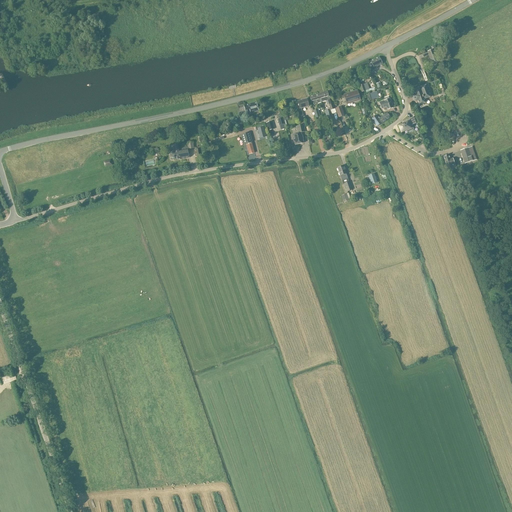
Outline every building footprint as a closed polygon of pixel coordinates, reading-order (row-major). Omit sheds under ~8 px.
[(455,37),(451,31),(446,33),(450,40),(455,37)] [(433,49),(427,52),(432,63),(438,61),(433,49)] [(382,64),(379,57),(370,61),(373,66),(374,68),(377,66),(382,64)] [(361,92),(369,89),(367,83),(359,86),(361,92)] [(430,97),(426,85),(414,89),(416,95),(413,96),(415,102),(418,101),(420,105),(426,103),(424,99),(430,97)] [(320,99),(321,102),(327,101),(330,110),(334,109),(330,95),(328,95),(327,91),(319,94),(320,99)] [(372,100),(379,98),(377,91),(370,93),(372,100)] [(344,95),(342,96),(342,99),(345,98),(347,103),(355,101),(360,100),(358,93),(353,95),(353,92),(344,95)] [(314,104),(321,102),(320,99),(319,94),(309,97),(311,102),(313,101),(314,104)] [(381,109),(384,108),(384,111),(393,108),(390,99),(389,99),(388,97),(384,98),(385,101),(381,102),(379,103),(381,109)] [(303,117),(301,108),(309,106),(307,99),(297,102),(299,109),(300,110),(296,111),(299,122),(307,120),(306,116),(303,117)] [(246,113),(258,110),(256,102),(244,105),(246,113)] [(338,118),(345,116),(341,106),(335,109),(338,118)] [(377,115),(372,119),(377,126),(390,117),(387,113),(380,118),(377,115)] [(410,118),(409,117),(404,122),(405,123),(398,126),(401,133),(408,130),(408,131),(412,130),(411,126),(416,123),(413,117),(410,118)] [(272,121),(266,123),(268,131),(274,129),(274,128),(272,121)] [(296,127),(297,133),(292,134),(293,138),(294,142),(295,145),(303,143),(302,140),(303,139),(302,135),(301,135),(301,132),(305,131),(304,125),(296,127)] [(257,129),(260,139),(266,137),(263,127),(257,129)] [(241,135),(243,144),(246,144),(252,142),(250,132),(241,135)] [(173,151),(175,160),(188,158),(187,150),(188,150),(188,149),(194,149),(193,142),(187,143),(188,147),(187,147),(179,148),(178,145),(170,146),(171,152),(173,151)] [(246,145),(244,146),(245,151),(248,150),(249,154),(254,153),(252,143),(252,142),(246,144),(247,145),(246,145)] [(465,164),(472,161),(468,148),(460,151),(465,164)] [(447,166),(448,169),(455,167),(452,159),(449,160),(448,155),(443,157),(446,166),(447,166)] [(352,190),(346,174),(343,166),(337,168),(340,176),(343,184),(344,184),(347,192),(352,190)] [(371,184),(377,182),(374,174),(368,176),(371,184)]
